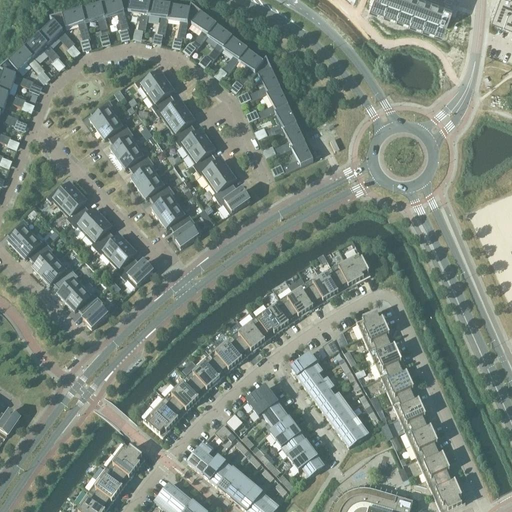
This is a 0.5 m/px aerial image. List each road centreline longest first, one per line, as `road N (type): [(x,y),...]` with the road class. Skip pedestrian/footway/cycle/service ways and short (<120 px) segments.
road 1 (residential): [(271,363),(375,296),(391,297),(490,511)]
road 2 (residential): [(34,130),(52,89),(78,68),(123,52),(169,57),(229,102),(267,182)]
road 3 (unclassified): [(4,511),(86,395),(189,293)]
road 4 (unclassified): [(181,284),(76,387),(0,494)]
road 5 (tertiary): [(409,188),(511,414)]
road 6 (unclassified): [(373,165),(181,284)]
road 7 (unclassified): [(189,293),(305,215),(381,179)]
road 8 (tertiary): [(511,380),(423,182)]
road 9 (residential): [(181,284),(34,130)]
road 10 (residential): [(128,511),(212,413),(271,363)]
road 11 (tertiary): [(242,0),(317,45),(384,133)]
road 12 (tertiary): [(399,127),(356,61),(287,0)]
